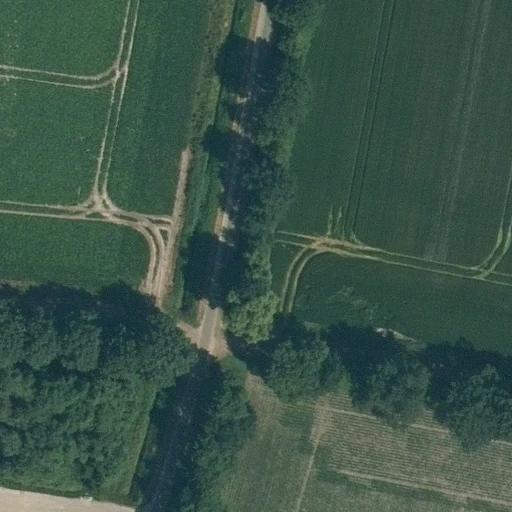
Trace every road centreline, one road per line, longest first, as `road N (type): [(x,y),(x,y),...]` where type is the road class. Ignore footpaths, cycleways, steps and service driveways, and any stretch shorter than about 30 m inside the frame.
road 1 (unclassified): [(266,0),(206,331),(157,511)]
road 2 (track): [(511,386),(206,331)]
road 3 (track): [(0,310),(206,331)]
